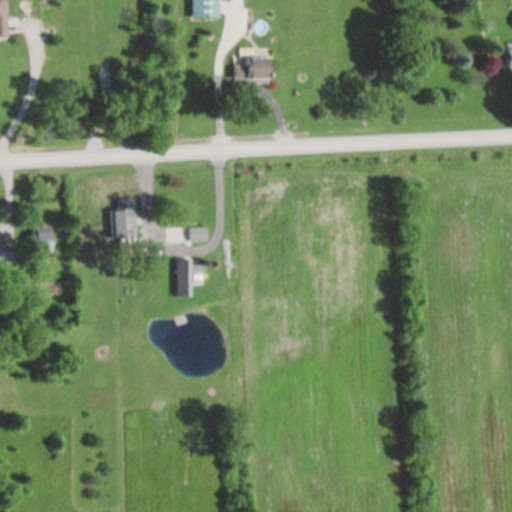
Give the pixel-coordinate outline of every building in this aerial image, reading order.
[(186,0),(187,19),(214,19),(214,0),(186,0)] [(511,49),(499,50),(499,71),(511,70),(511,49)] [(262,57),(250,58),(250,50),(235,50),(235,58),(228,58),(228,82),(262,81),(262,57)] [(106,209),(106,245),(131,245),(131,197),(111,197),(111,209),(106,209)] [(201,228),(185,228),(185,242),(201,242),(201,228)] [(187,298),(187,259),(171,259),(171,298),(187,298)]
